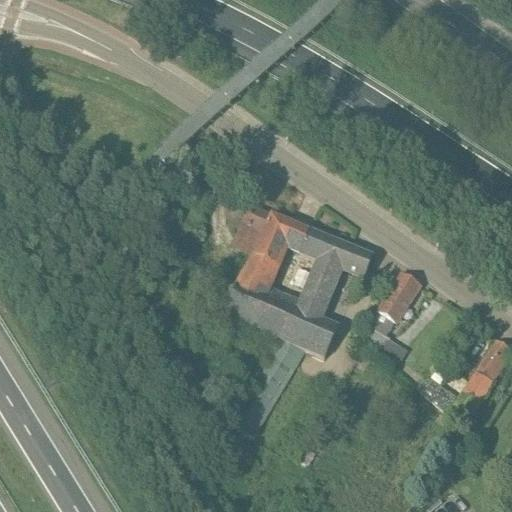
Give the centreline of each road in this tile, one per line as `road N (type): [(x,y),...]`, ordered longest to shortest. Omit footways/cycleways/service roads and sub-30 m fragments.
road 1 (tertiary): [(511,342),(216,114),(66,29)]
road 2 (trunk): [(181,0),(274,43),(511,195)]
road 3 (motorway): [(84,511),(0,378)]
